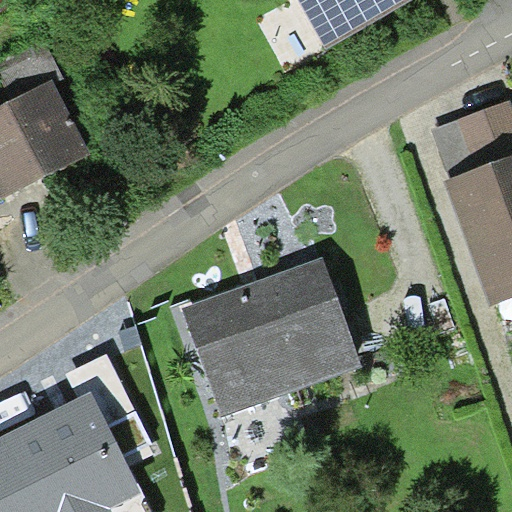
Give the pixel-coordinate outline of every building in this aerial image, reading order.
[(295,0),(323,48),(409,0),(295,0)] [(52,83),(0,110),(0,199),(89,153),(52,83)] [(474,180),(511,167),(511,130),(506,111),(456,128),(474,180)] [(511,167),(474,180),(447,189),(485,305),(511,296),(511,167)] [(315,268),(182,314),(216,411),(349,365),(315,268)] [(94,396),(0,440),(0,511),(116,511),(143,500),(94,396)]
